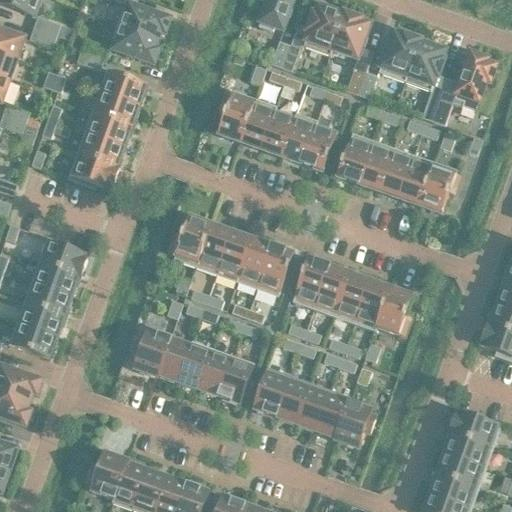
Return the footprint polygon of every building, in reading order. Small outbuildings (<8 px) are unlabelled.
[(39,0),(0,0),(0,6),(33,18),(39,0)] [(283,34),(295,0),(265,0),(264,4),(268,5),(259,30),(273,35),(274,30),(283,34)] [(117,28),(159,43),(162,35),(166,37),(171,22),(130,7),(126,16),(122,15),(117,28)] [(345,17),(345,16),(344,15),(344,17),(318,8),(315,17),(314,16),(307,34),(309,35),(304,49),(330,59),(332,53),(345,17)] [(332,53),(330,59),(331,59),(333,53),(358,62),(371,27),(362,24),(363,22),(345,16),(345,17),(332,53)] [(34,31),(57,40),(61,28),(38,20),(34,31)] [(159,43),(117,28),(112,42),(117,44),(113,53),(155,68),(160,53),(156,52),(159,43)] [(57,40),(34,31),(30,43),(53,51),(57,40)] [(0,57),(18,63),(25,41),(0,32),(0,57)] [(394,35),(379,76),(405,85),(421,42),(403,36),(402,38),(394,35)] [(82,54),(105,62),(109,51),(86,42),(82,54)] [(421,42),(405,85),(431,95),(430,98),(422,121),(434,125),(442,102),(449,83),(439,79),(445,63),(443,62),(446,53),(421,44),(421,43),(421,42)] [(291,49),(291,48),(280,44),(271,68),(283,72),(291,49)] [(291,49),(283,72),(294,76),(302,53),(291,48),(291,49)] [(105,62),(82,54),(77,66),(101,74),(105,62)] [(442,102),(434,125),(445,129),(453,106),(476,115),(487,85),(491,86),(497,69),(488,65),(489,62),(471,56),(460,87),(449,83),(442,102)] [(0,80),(10,84),(18,63),(0,57),(0,80)] [(251,84),(261,87),(267,73),(256,69),(251,84)] [(358,99),(366,75),(355,71),(347,94),(358,99)] [(66,81),(49,75),(43,90),(52,93),(58,95),(61,96),(66,81)] [(99,96),(139,110),(140,108),(143,106),(145,101),(144,98),(147,89),(107,75),(99,96)] [(284,88),(287,80),(272,75),(269,83),(284,88)] [(366,75),(358,99),(370,103),(378,79),(366,75)] [(10,84),(0,80),(0,105),(2,107),(10,84)] [(287,80),(284,88),(299,94),(302,85),(287,80)] [(325,103),(328,94),(313,89),(310,98),(325,103)] [(242,142),(256,102),(234,94),(232,98),(227,96),(220,115),(226,117),(219,137),(234,143),(235,140),(242,142)] [(328,94),(325,103),(340,108),(343,100),(328,94)] [(92,116),(132,131),(135,122),(138,121),(140,115),(139,113),(139,110),(99,96),(92,116)] [(261,152),(277,110),(256,102),(242,142),(250,145),(249,148),(261,152)] [(3,119),(26,128),(30,116),(7,108),(3,119)] [(48,124),(57,127),(62,112),(53,109),(48,124)] [(382,123),(385,114),(370,109),(366,118),(382,123)] [(283,157),(297,116),(296,116),(295,121),(276,114),(277,110),(261,152),(274,157),(275,154),(283,157)] [(385,114),(382,123),(396,128),(399,120),(385,114)] [(85,137),(125,151),(126,149),(129,147),(131,142),(129,139),(132,131),(92,116),(85,137)] [(302,167),(317,124),(297,116),(283,157),(290,159),(289,162),(302,167)] [(0,141),(3,132),(22,139),(26,128),(3,119),(0,127),(0,141)] [(422,137),(425,129),(410,123),(407,132),(422,137)] [(57,127),(48,124),(42,139),(51,142),(57,127)] [(317,124),(302,167),(315,171),(316,168),(324,171),(337,136),(317,128),(318,124),(317,124)] [(425,129),(422,137),(437,143),(440,134),(425,129)] [(359,187),(374,144),(353,136),(339,176),(347,179),(346,182),(359,187)] [(446,136),(440,151),(451,154),(456,140),(446,136)] [(77,157),(120,172),(120,171),(118,171),(121,163),(123,162),(125,156),(124,153),(125,151),(85,137),(77,157)] [(481,144),(474,141),(468,156),(476,159),(481,144)] [(374,144),(359,187),(372,192),(373,189),(381,191),(395,151),(374,144)] [(395,151),(381,191),(388,194),(387,197),(399,201),(415,158),(395,151)] [(46,157),(37,154),(32,169),(41,172),(46,157)] [(120,172),(77,157),(69,182),(96,192),(97,188),(110,192),(111,191),(113,192),(120,172)] [(415,158),(399,201),(412,206),(413,203),(421,206),(435,165),(415,158)] [(435,165),(421,206),(428,208),(427,211),(442,217),(449,197),(455,199),(461,180),(456,178),(457,173),(435,165)] [(0,195),(14,200),(19,188),(0,181),(0,195)] [(0,216),(8,220),(12,208),(0,203),(0,216)] [(196,271),(211,231),(203,228),(204,225),(189,220),(182,240),(177,238),(170,257),(176,259),(174,263),(196,271)] [(20,231),(11,228),(6,243),(15,246),(20,231)] [(217,278),(232,235),(219,230),(218,233),(211,231),(196,271),(217,278)] [(232,235),(217,278),(218,279),(219,274),(238,281),(236,285),(237,285),(251,245),(244,243),(245,240),(232,235)] [(39,266),(81,281),(88,261),(86,260),(87,259),(74,254),(75,250),(48,241),(39,266)] [(251,245),(237,285),(257,293),(273,249),(260,245),(259,248),(251,245)] [(273,249),(257,293),(279,300),(293,260),(285,257),(286,254),(273,249)] [(0,258),(0,274),(4,276),(9,261),(0,258)] [(314,313),(329,270),(316,265),(315,268),(307,265),(293,305),(314,313)] [(32,286),(72,300),(73,298),(76,296),(78,291),(76,288),(79,281),(81,281),(39,266),(32,286)] [(329,270),(314,313),(335,320),(349,280),(341,277),(342,274),(329,270)] [(349,280),(335,320),(355,328),(371,284),(357,279),(356,282),(349,280)] [(187,298),(192,283),(182,280),(177,294),(187,298)] [(371,284),(355,328),(375,335),(389,294),(382,292),(383,289),(371,284)] [(24,306),(65,320),(68,312),(70,311),(72,305),(71,303),(72,300),(32,286),(24,306)] [(511,290),(505,288),(502,296),(500,298),(498,303),(499,306),(498,308),(511,313),(511,290)] [(206,307),(210,298),(195,293),(192,302),(206,307)] [(389,294),(375,335),(376,335),(377,330),(405,340),(411,321),(406,319),(413,299),(398,294),(397,297),(389,294)] [(210,298),(206,307),(221,312),(225,304),(210,298)] [(183,307),(173,304),(168,319),(178,322),(183,307)] [(17,326),(58,341),(58,338),(61,337),(63,332),(62,329),(65,320),(24,306),(17,326)] [(201,322),(204,313),(189,308),(186,316),(201,322)] [(247,321),(250,313),(235,308),(232,316),(247,321)] [(511,313),(498,308),(497,311),(495,312),(493,318),(494,320),(491,328),(489,327),(489,328),(511,336),(511,313)] [(204,313),(201,322),(216,327),(219,318),(204,313)] [(250,313),(247,321),(262,327),(265,318),(250,313)] [(242,336),(245,327),(230,322),(227,331),(242,336)] [(58,341),(17,326),(10,348),(50,362),(53,353),(56,352),(58,346),(57,343),(58,341)] [(245,327),(242,336),(257,341),(260,333),(245,327)] [(304,342),(307,333),(292,328),(289,336),(304,342)] [(511,336),(489,328),(482,347),(484,348),(484,350),(496,354),(495,358),(511,364),(511,336)] [(158,380),(173,338),(150,330),(147,340),(141,338),(135,354),(141,356),(135,372),(150,377),(151,374),(157,376),(157,378),(156,378),(156,379),(158,380)] [(307,333),(304,342),(319,347),(322,338),(307,333)] [(179,385),(193,345),(192,345),(191,349),(172,342),(174,338),(173,338),(158,380),(159,378),(160,379),(161,377),(160,377),(161,375),(168,378),(167,381),(179,385)] [(299,356),(302,348),(287,342),(284,351),(299,356)] [(345,356),(348,348),(333,342),(330,351),(345,356)] [(193,345),(179,385),(191,389),(192,386),(199,389),(198,391),(197,390),(197,392),(199,392),(213,352),(193,345)] [(376,365),(381,350),(371,347),(366,362),(376,365)] [(302,348),(299,356),(314,362),(317,353),(302,348)] [(348,348),(345,356),(359,361),(362,353),(348,348)] [(213,352),(199,392),(201,393),(202,392),(201,392),(202,390),(208,392),(207,395),(219,399),(219,400),(234,359),(213,352)] [(340,371),(343,362),(327,357),(324,365),(340,371)] [(234,359),(219,400),(231,404),(233,400),(240,403),(239,405),(238,405),(238,406),(241,407),(255,367),(234,359)] [(343,362),(340,371),(354,376),(357,367),(343,362)] [(43,384),(1,369),(0,372),(0,394),(31,405),(34,397),(37,398),(43,384)] [(373,375),(362,371),(357,386),(367,389),(373,375)] [(276,420),(290,379),(269,372),(255,412),(258,413),(258,412),(257,412),(258,409),(265,412),(264,416),(276,420)] [(297,427),(311,387),(290,379),(276,420),(277,420),(288,424),(289,421),(296,423),(295,425),(294,426),(297,427)] [(317,434),(332,394),(311,387),(297,427),(298,428),(299,426),(298,426),(299,424),(306,427),(304,430),(317,434)] [(32,415),(28,413),(31,405),(0,394),(0,420),(26,429),(32,415)] [(336,443),(351,401),(332,394),(317,434),(329,438),(330,435),(337,438),(336,440),(335,439),(335,441),(336,441),(336,443)] [(351,401),(336,443),(338,444),(339,443),(338,443),(339,441),(346,443),(344,446),(359,451),(364,435),(370,437),(376,422),(370,419),(374,409),(351,401)] [(457,417),(450,436),(493,451),(501,427),(502,427),(474,417),(473,421),(460,416),(459,418),(457,417)] [(445,458),(486,472),(493,451),(450,436),(450,437),(452,438),(450,445),(447,447),(445,452),(446,455),(445,458)] [(0,470),(10,474),(18,452),(0,445),(0,470)] [(113,506),(128,464),(126,463),(125,465),(126,465),(125,467),(119,464),(120,461),(106,456),(100,472),(94,470),(88,486),(94,488),(92,494),(102,498),(114,502),(112,506),(113,506)] [(438,478),(478,492),(486,472),(445,458),(444,460),(442,461),(440,467),(441,470),(438,478)] [(128,511),(133,511),(147,474),(135,469),(134,472),(128,470),(128,468),(129,468),(129,467),(128,467),(129,464),(128,464),(113,506),(128,511)] [(10,474),(0,470),(0,496),(2,497),(10,474)] [(147,474),(133,511),(156,511),(168,481),(166,480),(165,481),(166,481),(165,483),(159,481),(160,478),(147,474)] [(431,498),(469,511),(471,511),(478,492),(438,478),(435,486),(432,488),(430,493),(432,496),(431,498)] [(168,481),(156,511),(179,511),(188,488),(188,487),(187,488),(176,484),(175,487),(168,484),(169,483),(170,482),(168,481)] [(188,488),(179,511),(203,511),(209,495),(206,494),(206,496),(207,496),(206,498),(199,496),(201,492),(188,488)] [(469,511),(431,498),(430,501),(427,502),(425,508),(426,510),(425,511),(469,511)] [(243,511),(245,508),(233,503),(231,507),(224,505),(225,502),(226,503),(226,501),(223,500),(219,511),(243,511)]
